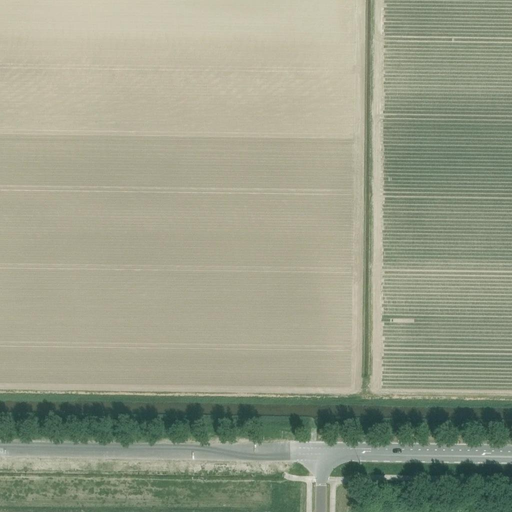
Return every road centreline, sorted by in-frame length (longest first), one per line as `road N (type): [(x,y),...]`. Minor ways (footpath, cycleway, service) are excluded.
road 1 (unclassified): [(274,452),(0,448)]
road 2 (unclassified): [(511,449),(321,446)]
road 3 (unclassified): [(321,459),(511,461)]
